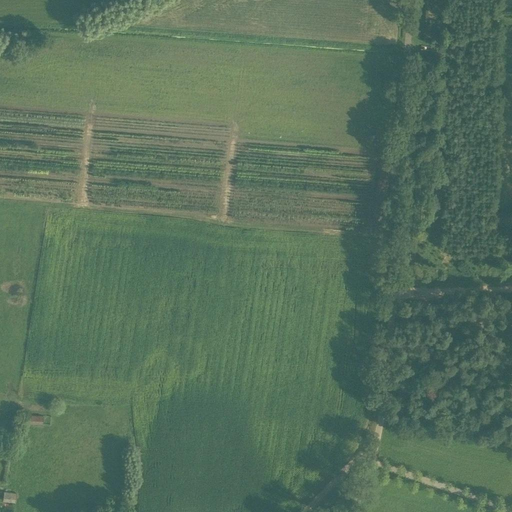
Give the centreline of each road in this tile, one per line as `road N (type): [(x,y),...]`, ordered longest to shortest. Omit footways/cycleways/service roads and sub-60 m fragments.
road 1 (unclassified): [(352,511),(385,398),(411,0)]
road 2 (track): [(390,293),(511,287)]
